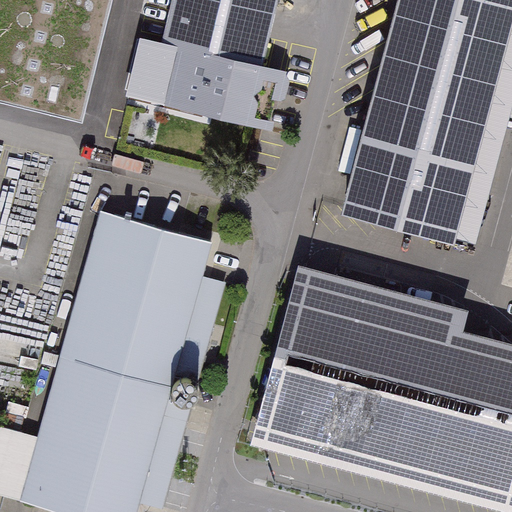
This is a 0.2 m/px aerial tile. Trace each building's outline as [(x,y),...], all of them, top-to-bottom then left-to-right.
[(0,92),(79,112),(93,58),(69,53),(81,0),(19,0),(0,81),(0,92)] [(173,0),(163,44),(151,41),(138,98),(271,130),(285,72),(240,61),(254,0),(173,0)] [(511,68),(511,0),(403,0),(343,217),(461,250),(511,68)] [(227,248),(105,213),(64,353),(185,389),(227,248)] [(470,296),(295,250),(253,429),(511,502),(511,330),(464,319),(470,296)] [(149,511),(185,389),(64,353),(22,494),(82,511),(149,511)]
